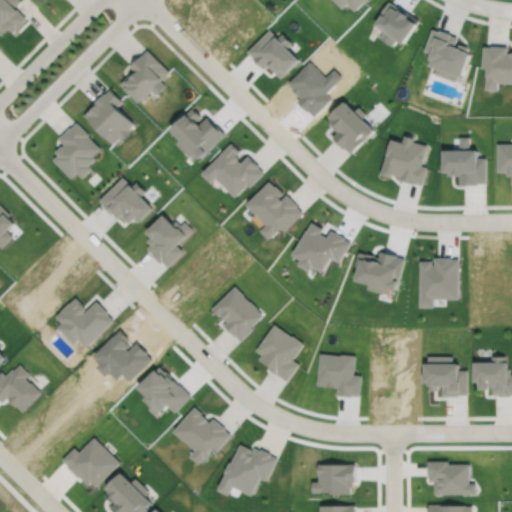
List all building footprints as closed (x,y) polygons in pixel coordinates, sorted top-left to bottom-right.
[(0,0),(0,36),(6,31),(8,33),(11,29),(14,32),(17,29),(18,30),(25,23),(24,22),(28,19),(16,7),(22,1),(21,0),(0,0)] [(335,0),(345,9),(350,5),(357,12),(368,0),(335,0)] [(432,26),(424,48),(430,50),(428,55),(430,55),(427,61),(432,63),(432,62),(437,64),(434,71),(455,79),(458,71),(460,72),(469,49),(466,48),(468,44),(458,41),(457,43),(454,42),(457,35),(450,32),(450,31),(439,27),(438,28),(432,26)] [(270,30),(249,52),(255,58),(254,59),(265,70),(269,66),(282,79),(286,74),(287,75),(301,61),(287,49),(293,43),(283,34),(279,39),(270,30)] [(483,43),(481,65),(486,65),(484,86),(496,87),(497,79),(511,80),(511,49),(510,49),(510,50),(506,50),(506,44),(491,43),(491,44),(483,43)] [(130,63),(133,67),(120,80),(126,87),(127,86),(139,98),(151,86),(156,91),(165,82),(161,77),(169,69),(147,47),(142,53),(141,52),(130,63)] [(110,87),(105,92),(104,90),(92,102),(93,103),(84,112),(113,141),(120,135),(122,137),(130,128),(129,126),(134,121),(117,104),(122,98),(110,87)] [(344,97),(329,112),(332,115),(331,116),(332,117),(329,121),(337,129),(332,134),(334,135),(333,136),(342,145),(343,145),(344,146),(345,145),(351,151),(374,129),(372,127),(373,126),(362,115),(366,112),(358,104),(355,108),(344,97)] [(193,107),(172,128),(181,138),(177,142),(191,156),(195,152),(200,157),(225,133),(218,125),(217,125),(207,116),(200,123),(196,120),(202,115),(197,110),(197,111),(193,107)] [(76,120),(70,125),(69,124),(58,136),(64,142),(62,144),(61,143),(55,149),(58,152),(53,157),(71,175),(77,169),(82,175),(92,166),(89,162),(95,156),(93,153),(100,146),(87,133),(89,132),(76,120)] [(391,136),(380,171),(390,174),(391,171),(400,174),(400,177),(414,181),(414,180),(422,182),(427,165),(421,163),(427,143),(413,138),(414,135),(405,133),(403,140),(391,136)] [(232,141),(203,170),(212,179),(217,175),(236,194),(248,182),(251,184),(264,171),(259,165),(260,164),(249,153),(242,160),(238,156),(240,155),(237,152),(240,149),(232,141)] [(511,142),(497,142),(498,171),(507,170),(507,175),(511,175),(511,183),(511,142)] [(122,174),(99,198),(104,203),(103,204),(111,211),(112,210),(117,216),(124,210),(125,211),(123,213),(130,219),(135,214),(139,218),(153,205),(141,193),(145,189),(136,180),(132,184),(122,174)] [(270,179),(247,201),(256,211),(257,210),(263,216),(262,217),(267,222),(262,228),(270,236),(282,224),(286,228),(304,210),(298,204),(299,204),(288,192),(283,197),(280,194),(284,191),(277,183),(275,184),(270,179)] [(0,244),(1,245),(12,234),(6,227),(13,220),(8,214),(10,212),(0,202),(0,244)] [(163,211),(145,229),(151,235),(147,239),(151,242),(147,246),(153,251),(152,252),(160,261),(162,259),(168,264),(183,249),(176,243),(185,233),(186,234),(193,227),(185,219),(181,223),(176,218),(173,221),(163,211)] [(361,253),(358,264),(362,265),(358,278),(372,281),(370,287),(379,289),(380,284),(396,288),(404,258),(396,256),(396,255),(383,251),(381,258),(374,256),(374,255),(369,254),(369,255),(361,253)] [(422,262),(422,296),(458,296),(458,259),(450,259),(450,258),(437,258),(437,269),(431,269),(431,262),(422,262)] [(234,284),(211,307),(218,314),(219,313),(226,320),(222,323),(234,335),(235,334),(240,339),(252,327),(251,325),(262,313),(256,307),(256,306),(234,284)] [(75,295),(70,301),(69,300),(61,309),(56,315),(62,321),(57,325),(74,342),(79,337),(87,345),(113,318),(107,312),(108,311),(96,299),(84,311),(83,310),(86,307),(82,304),(83,303),(75,295)] [(274,323),(255,349),(262,353),(258,358),(269,365),(268,367),(286,380),(299,363),(292,358),(303,342),(292,334),(291,335),(274,323)] [(321,354),(319,382),(327,383),(326,383),(336,384),(336,380),(340,381),(339,393),(351,394),(351,393),(359,393),(360,376),(352,375),(354,356),(343,355),(342,361),(332,360),(332,355),(321,354)] [(475,360),(475,380),(480,380),(480,383),(481,383),(481,387),(490,387),(490,385),(493,385),(493,393),(501,393),(501,395),(511,395),(511,373),(511,367),(509,367),(509,360),(506,360),(506,354),(493,354),(493,360),(475,360)] [(0,373),(0,397),(3,400),(8,395),(23,410),(42,391),(32,382),(31,383),(25,376),(28,374),(19,365),(13,371),(12,369),(5,376),(2,372),(0,373)] [(160,365),(157,369),(156,368),(139,385),(148,394),(145,397),(153,405),(150,407),(156,413),(161,408),(163,409),(169,404),(176,411),(192,395),(180,383),(179,384),(173,378),(171,376),(172,375),(166,370),(165,371),(160,365)] [(195,405),(174,430),(184,438),(191,443),(190,444),(196,449),(191,455),(199,463),(213,446),(217,450),(231,434),(225,429),(226,427),(214,417),(210,421),(207,418),(208,418),(202,413),(203,412),(195,405)] [(94,436),(79,451),(75,447),(63,459),(69,464),(68,465),(78,476),(79,475),(88,483),(91,480),(96,485),(119,461),(94,436)] [(241,443),(232,461),(230,461),(225,471),(227,472),(219,489),(229,494),(233,485),(253,495),(261,477),(268,480),(278,457),(271,454),(272,453),(262,448),(262,449),(255,446),(251,454),(250,453),(252,448),(241,443)] [(428,460),(429,476),(430,476),(430,479),(439,479),(439,482),(435,482),(435,493),(476,492),(476,482),(469,482),(469,463),(448,463),(448,460),(428,460)] [(321,464),(321,490),(332,490),(332,494),(337,494),(337,492),(349,492),(349,485),(353,485),(353,479),(355,479),(355,464),(321,464)] [(122,471),(107,487),(110,490),(109,490),(113,494),(112,495),(117,500),(110,507),(115,511),(140,511),(151,501),(122,471)] [(428,503),(428,511),(472,511),(472,505),(466,505),(466,504),(446,504),(446,503),(428,503)]
